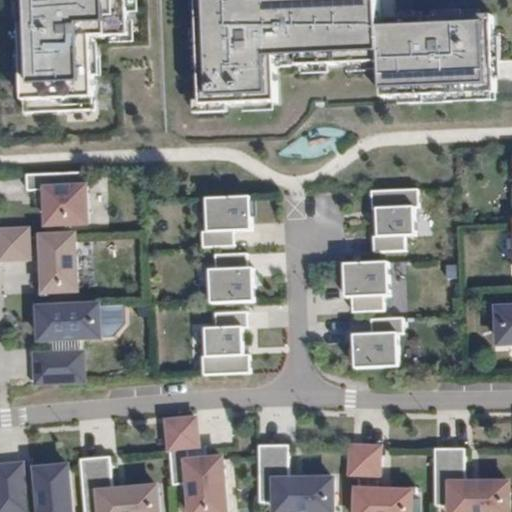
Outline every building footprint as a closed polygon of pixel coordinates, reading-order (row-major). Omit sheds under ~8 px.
[(18,0),(24,116),(95,112),(92,38),(128,37),(126,0),(18,0)] [(195,0),(200,107),(276,103),(274,58),(296,57),(297,67),(380,64),(382,99),(494,94),(490,17),(403,21),(402,0),(195,0)] [(89,228),(86,174),(27,176),(28,192),(40,192),(42,231),(89,228)] [(418,193),(372,194),(373,210),(376,211),(376,239),(374,239),(374,254),(406,254),(406,239),(413,240),(412,210),(419,211),(418,193)] [(201,250),(233,248),(232,233),(250,232),(248,199),(230,200),(205,201),(206,233),(200,234),(201,250)] [(0,264),(31,264),(30,230),(0,231),(0,264)] [(75,237),(37,239),(39,299),(79,298),(75,237)] [(212,307),(256,305),(255,271),(249,271),(248,256),(215,257),(216,273),(211,273),(212,307)] [(387,265),(342,267),(344,301),(349,301),(349,316),(384,314),(383,299),(389,299),(387,265)] [(34,308),(35,347),(101,344),(100,306),(34,308)] [(496,351),(511,349),(511,308),(495,309),(496,351)] [(248,331),(247,313),(215,315),(216,330),(206,330),(207,357),(202,358),(204,376),(250,374),(249,358),(244,358),(243,331),(248,331)] [(354,372),(399,370),(397,337),(404,336),(402,321),(370,322),(371,336),(353,337),(354,354),(354,372)] [(84,353),(35,356),(34,388),(87,387),(84,353)] [(197,420),(165,422),(167,455),(171,454),(174,485),(184,484),(186,511),(227,511),(222,459),(181,463),(181,451),(200,450),(197,420)] [(334,511),(334,480),(290,481),(289,446),(259,447),(261,504),(277,503),(276,511),(334,511)] [(350,447),(349,477),(381,477),(381,448),(350,447)] [(508,511),(509,485),(465,485),(464,450),(435,450),(435,507),(451,507),(451,511),(508,511)] [(159,511),(157,489),(114,493),(110,458),(81,461),(85,511),(159,511)] [(0,511),(26,511),(22,465),(0,466),(0,511)] [(36,511),(72,511),(69,467),(33,470),(36,511)] [(352,511),(411,511),(412,491),(352,491),(352,511)]
